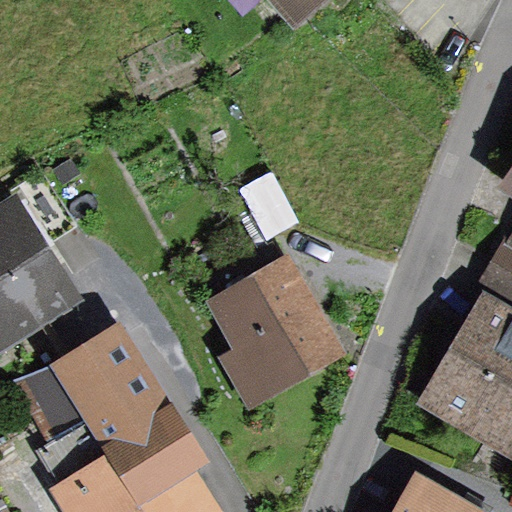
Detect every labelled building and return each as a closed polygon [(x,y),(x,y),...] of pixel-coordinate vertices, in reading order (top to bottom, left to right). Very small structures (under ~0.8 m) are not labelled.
[(277,0),(293,17),(312,0),(277,0)] [(0,342),(69,299),(43,258),(45,254),(44,248),(40,241),(36,237),(31,236),(24,235),(19,237),(4,213),(0,215),(0,342)] [(490,266),(499,272),(511,278),(511,244),(505,241),(490,266)] [(246,396),(323,353),(263,249),(201,285),(237,348),(223,356),(246,396)] [(511,322),(511,278),(499,272),(487,293),(494,297),(488,309),(511,322)] [(511,442),(511,322),(488,309),(436,400),(511,442)] [(136,497),(171,475),(196,460),(117,334),(62,368),(98,434),(136,497)] [(145,511),(136,497),(98,434),(62,368),(59,363),(24,377),(63,442),(40,456),(74,511),(145,511)] [(194,511),(171,475),(136,497),(145,511),(194,511)] [(455,511),(418,490),(405,511),(455,511)]
